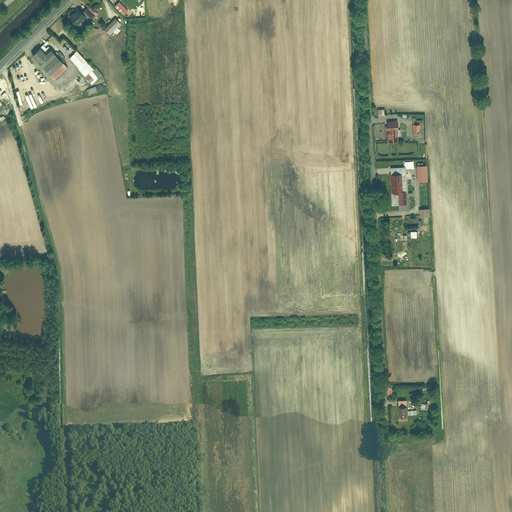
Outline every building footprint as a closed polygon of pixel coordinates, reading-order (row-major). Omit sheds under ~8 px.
[(115,7),(124,15),(129,10),(120,1),(115,7)] [(70,16),(79,25),(88,17),(83,11),(79,7),(70,16)] [(88,7),(83,11),(88,17),(90,19),(95,15),(88,7)] [(116,18),(106,28),(112,34),(122,23),(116,18)] [(34,55),(55,79),(69,67),(52,49),(47,54),(41,48),(34,55)] [(78,50),(71,57),(87,75),(94,68),(78,50)] [(100,74),(94,68),(87,75),(86,76),(92,82),(100,74)] [(68,88),(77,79),(73,74),(65,82),(67,84),(65,85),(68,88)] [(25,79),(29,85),(34,83),(30,76),(25,79)] [(95,86),(87,89),(89,95),(97,91),(95,86)] [(387,126),(384,126),(385,130),(387,130),(387,141),(398,141),(397,135),(400,135),(400,129),(398,129),(398,121),(387,121),(387,126)] [(412,121),(413,134),(423,134),(423,121),(412,121)] [(411,162),(404,162),(404,168),(413,168),(413,165),(415,165),(415,163),(414,163),(414,160),(411,160),(411,162)] [(427,165),(416,166),(417,182),(427,182),(427,165)] [(402,173),(389,174),(390,183),(391,183),(391,191),(402,191),(401,182),(402,182),(402,173)] [(407,191),(397,192),(398,204),(408,204),(407,191)] [(429,208),(418,209),(419,217),(429,216),(429,208)] [(406,240),(404,240),(404,236),(397,236),(398,245),(398,251),(407,250),(406,240)] [(433,410),(432,398),(428,398),(428,401),(427,401),(427,403),(425,403),(425,404),(421,404),(421,410),(428,409),(428,411),(433,410)] [(398,416),(407,416),(407,415),(406,410),(406,406),(397,407),(398,416)]
